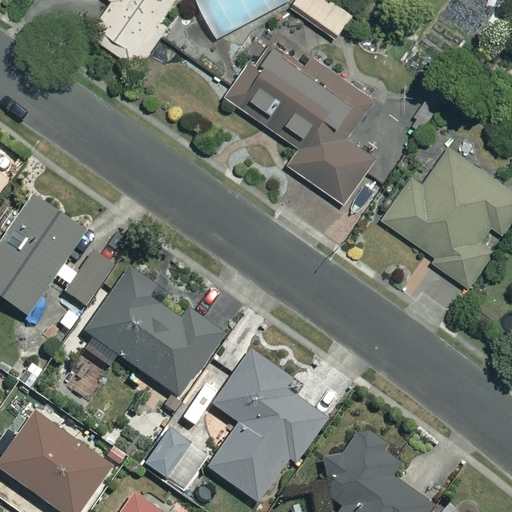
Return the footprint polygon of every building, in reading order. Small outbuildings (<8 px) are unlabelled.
[(108,0),(116,6),(93,39),(140,72),(169,32),(161,26),(179,0),(108,0)] [(204,0),(201,2),(221,41),(285,8),(280,0),(204,0)] [(356,19),(325,0),(303,0),(297,11),(343,39),(356,19)] [(309,73),(267,45),(227,103),(302,153),(290,170),(345,208),(368,174),(376,180),(411,128),(315,64),(309,73)] [(469,289),(511,226),(511,192),(452,151),(427,187),(416,180),(386,224),(438,260),(435,265),(469,289)] [(0,197),(8,186),(0,180),(0,197)] [(85,238),(33,203),(0,251),(0,302),(29,322),(53,286),(88,310),(114,271),(93,257),(81,276),(67,266),(85,238)] [(157,293),(130,274),(86,336),(179,401),(242,310),(210,288),(183,326),(150,303),(157,293)] [(292,385),(252,356),(213,409),(240,429),(209,472),(261,510),(325,422),(286,394),(292,385)] [(84,511),(113,471),(35,418),(19,443),(7,435),(0,445),(0,458),(5,462),(0,469),(0,475),(53,511),(84,511)] [(146,470),(182,496),(208,460),(172,434),(146,470)] [(319,492),(344,511),(431,511),(432,511),(392,481),(405,465),(364,434),(319,492)] [(151,511),(135,500),(126,511),(151,511)]
